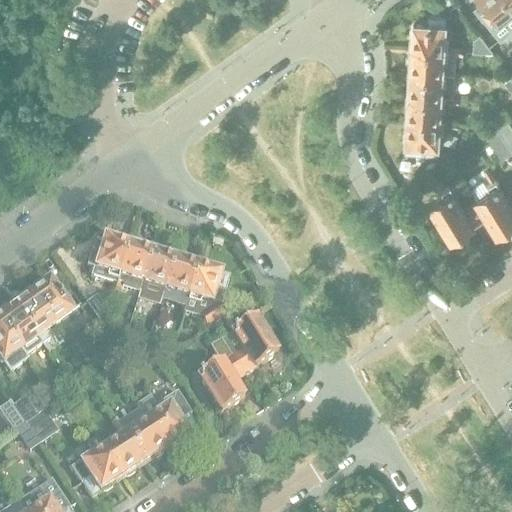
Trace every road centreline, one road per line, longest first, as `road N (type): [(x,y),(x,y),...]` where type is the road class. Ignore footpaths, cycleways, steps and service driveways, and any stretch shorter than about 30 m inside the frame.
road 1 (residential): [(447,319),(351,168),(343,17)]
road 2 (residential): [(135,160),(185,199),(239,223),(345,385)]
road 3 (residential): [(135,160),(343,17)]
road 4 (residential): [(345,385),(153,511)]
road 5 (residential): [(135,160),(0,258)]
road 6 (unknown): [(0,139),(36,0)]
road 7 (residential): [(262,511),(379,441)]
